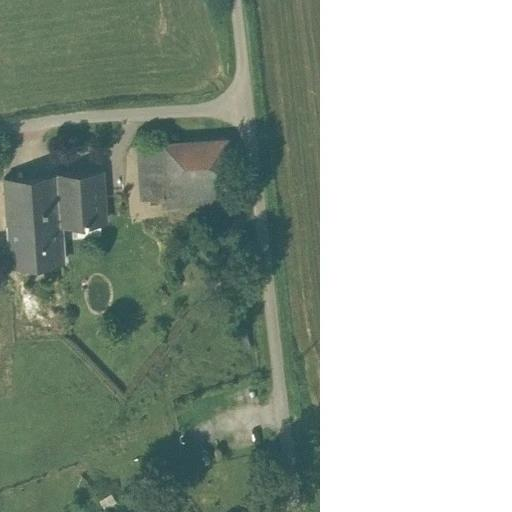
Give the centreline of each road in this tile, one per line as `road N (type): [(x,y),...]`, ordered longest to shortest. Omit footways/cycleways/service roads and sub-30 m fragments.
road 1 (unclassified): [(293,511),(245,99)]
road 2 (unclassified): [(245,99),(0,134)]
